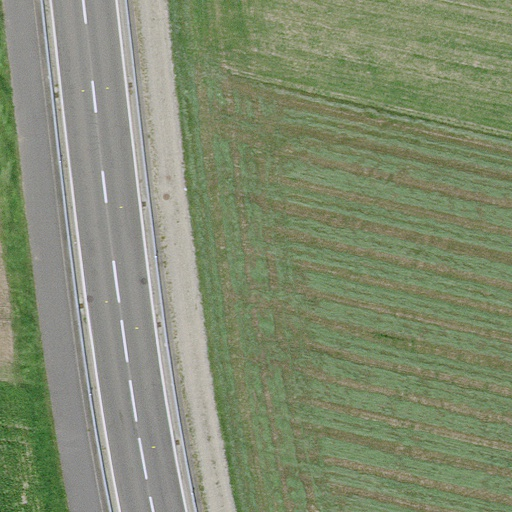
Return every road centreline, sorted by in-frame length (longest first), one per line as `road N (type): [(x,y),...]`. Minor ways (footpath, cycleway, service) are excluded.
road 1 (primary): [(85,0),(156,511)]
road 2 (track): [(154,0),(223,511)]
